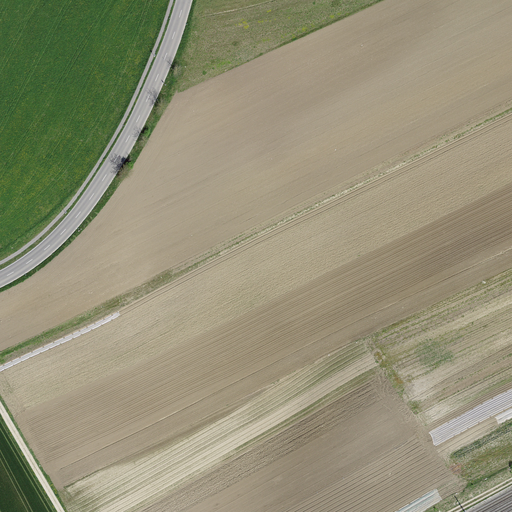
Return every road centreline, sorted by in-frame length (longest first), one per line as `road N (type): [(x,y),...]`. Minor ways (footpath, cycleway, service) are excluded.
road 1 (tertiary): [(183,0),(154,84),(113,163),(60,235),(0,279)]
road 2 (track): [(59,511),(0,407)]
